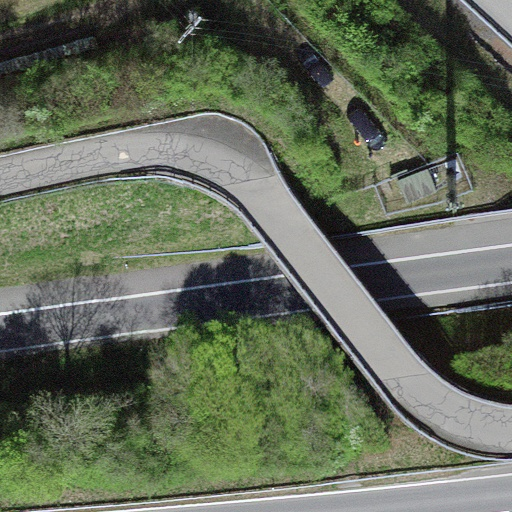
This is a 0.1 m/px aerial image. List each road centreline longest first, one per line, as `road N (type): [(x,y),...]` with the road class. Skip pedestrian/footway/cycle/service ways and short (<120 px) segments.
road 1 (motorway): [(511,264),(0,333)]
road 2 (track): [(129,0),(0,45)]
